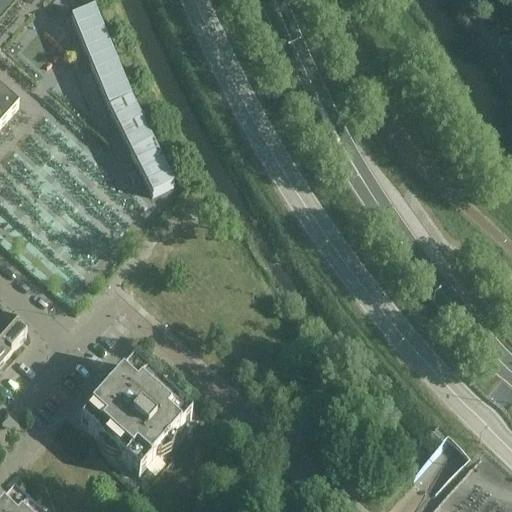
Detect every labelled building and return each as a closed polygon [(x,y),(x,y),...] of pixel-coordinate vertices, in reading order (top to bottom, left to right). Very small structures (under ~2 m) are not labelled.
[(0,0),(0,130),(18,111),(0,94),(0,16),(13,2),(11,0),(0,0)] [(130,102),(93,13),(71,22),(108,112),(130,102)] [(173,190),(130,102),(108,112),(152,199),(173,190)] [(0,316),(0,347),(10,357),(25,340),(0,316)] [(0,368),(10,357),(0,347),(0,368)] [(138,480),(191,421),(132,368),(79,427),(138,480)] [(23,511),(12,502),(2,511),(23,511)]
